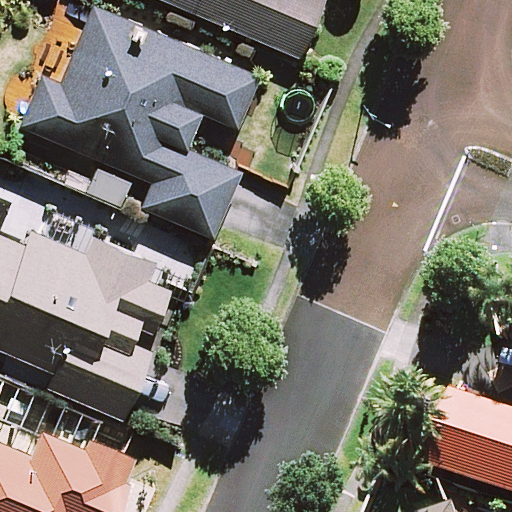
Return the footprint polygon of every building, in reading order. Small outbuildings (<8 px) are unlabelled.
[(164,0),(295,54),(317,0),(164,0)] [(255,75),(89,8),(58,84),(39,76),(18,127),(150,180),(139,207),(209,234),(234,171),(182,150),(197,111),(234,126),(255,75)] [(22,245),(0,235),(0,348),(50,370),(43,384),(119,416),(135,379),(144,383),(175,310),(155,301),(169,268),(91,235),(84,252),(29,228),(22,245)] [(511,416),(455,398),(432,471),(511,496),(511,416)] [(76,452),(34,434),(23,460),(0,450),(0,511),(110,511),(130,466),(79,445),(76,452)]
